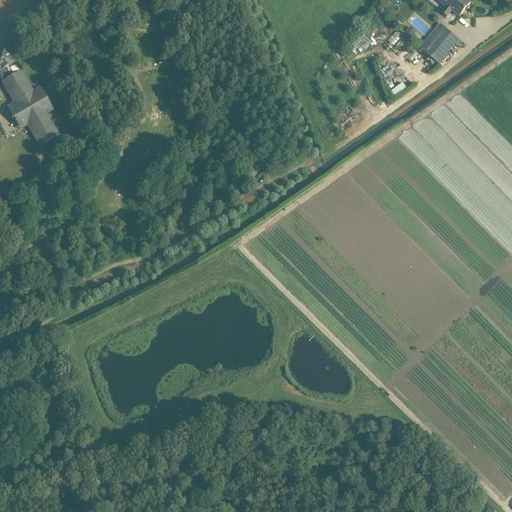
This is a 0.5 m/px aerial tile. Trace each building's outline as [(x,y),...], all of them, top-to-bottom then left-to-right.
[(443,0),(441,4),(447,7),(442,11),(447,17),(452,11),(460,17),(471,4),(465,0),(443,0)] [(441,25),(420,49),(439,65),(456,43),(460,46),(463,43),(459,40),(441,25)] [(411,40),(417,33),(410,27),(404,34),(411,40)] [(411,51),(413,48),(407,42),(404,44),(411,51)] [(14,64),(10,57),(4,47),(0,49),(0,74),(14,64),(14,63),(14,64)] [(19,72),(14,64),(0,74),(0,76),(3,82),(2,82),(14,103),(7,108),(9,112),(18,126),(20,130),(24,127),(27,125),(40,146),(58,136),(51,123),(46,114),(53,110),(40,88),(33,93),(20,71),(19,72)] [(395,98),(407,89),(403,84),(391,93),(395,98)] [(249,161),(238,175),(243,179),(255,166),(249,161)]
